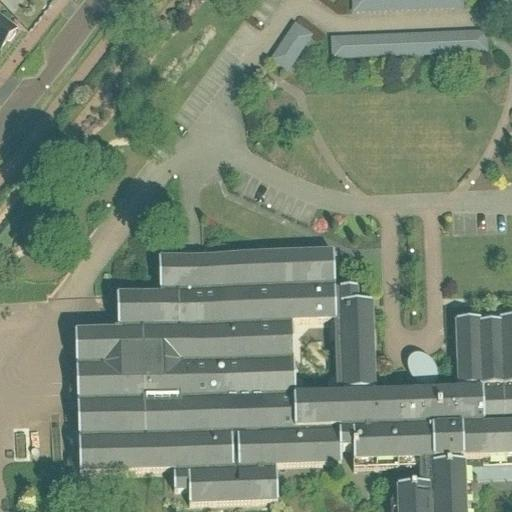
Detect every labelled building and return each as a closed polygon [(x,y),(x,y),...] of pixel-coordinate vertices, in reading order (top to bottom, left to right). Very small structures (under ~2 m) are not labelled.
[(463,0),(350,0),(351,17),(464,13),(463,0)] [(8,45),(14,37),(12,36),(15,32),(0,21),(0,51),(6,44),(8,45)] [(294,27),(269,63),(288,76),(312,39),(294,27)] [(487,35),(330,42),(331,63),(487,56),(487,42),(487,35)] [(479,330),(479,327),(454,328),(456,392),(433,393),(433,390),(435,388),(436,385),(437,382),(437,379),(436,376),(435,373),(434,370),(431,367),(429,364),(426,363),(423,361),(420,360),(416,360),(413,361),(410,362),(408,364),(406,367),(406,370),(406,374),(408,377),(409,380),(410,382),(412,385),(416,388),(418,389),(421,390),(421,393),(375,394),(371,307),(357,308),(356,294),(340,294),(340,295),(335,295),(335,294),(334,294),(334,290),(335,290),(334,258),(193,263),(158,265),(159,301),(114,303),(115,339),(74,341),(75,371),(77,371),(77,375),(76,376),(76,391),(77,407),(78,407),(78,412),(77,412),(77,417),(78,443),(79,443),(80,448),(79,448),(79,461),(80,481),(174,477),(174,482),(170,482),(171,501),(186,500),(186,511),(269,511),(276,511),(275,477),(275,475),(339,473),(338,460),(351,459),(351,474),(418,471),(418,484),(419,497),(395,498),(395,511),(465,511),(465,476),(471,476),(476,482),(477,487),(511,485),(511,325),(498,326),(498,329),(479,330)]
